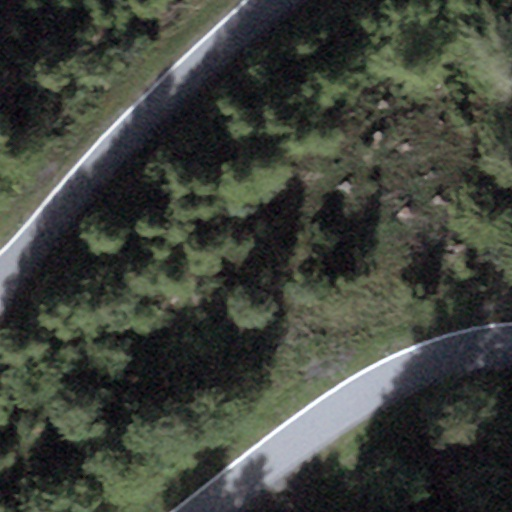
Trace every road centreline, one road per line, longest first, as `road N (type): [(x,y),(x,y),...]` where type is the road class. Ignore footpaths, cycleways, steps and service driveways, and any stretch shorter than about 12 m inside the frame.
road 1 (unclassified): [(0,278),(32,234),(271,0)]
road 2 (unclassified): [(511,350),(422,367),(382,385),(206,511)]
